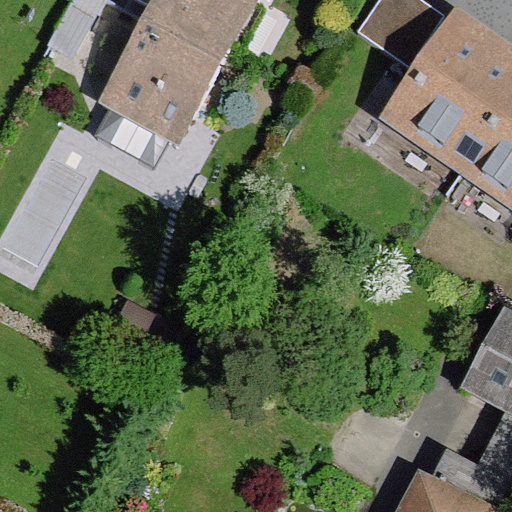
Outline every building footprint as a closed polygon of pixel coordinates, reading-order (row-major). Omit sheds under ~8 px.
[(257,14),(232,0),(169,0),(107,113),(180,154),(257,14)] [(379,0),(358,31),(412,68),(447,16),(425,0),(379,0)] [(412,68),(382,114),(511,202),(511,39),(456,3),(447,16),(412,68)] [(511,322),(502,317),(464,388),(511,413),(511,322)] [(475,511),(416,482),(400,511),(475,511)]
